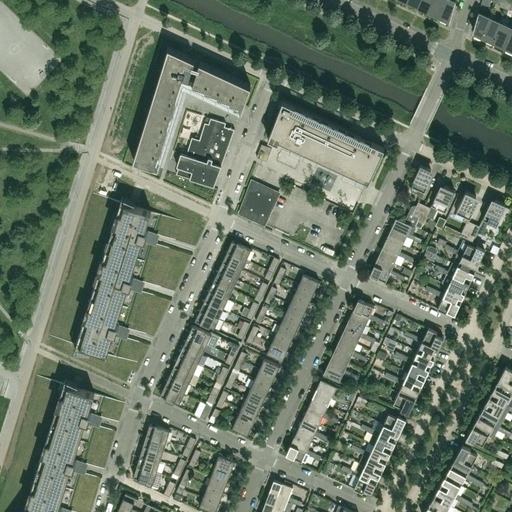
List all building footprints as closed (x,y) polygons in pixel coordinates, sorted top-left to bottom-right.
[(429,10),(431,0),(419,0),(418,5),(429,10)] [(439,14),(443,0),(431,0),(429,10),(439,14)] [(449,19),(455,0),(443,0),(439,14),(449,19)] [(499,22),(500,21),(493,19),(495,13),(490,11),(489,16),(489,17),(484,35),(494,40),(499,22)] [(484,35),(489,17),(489,16),(478,12),(472,30),(484,35)] [(504,45),(510,26),(499,22),(494,40),(504,45)] [(251,85),(168,47),(133,160),(158,167),(184,84),(241,111),(251,85)] [(384,147),(361,136),(283,100),(268,138),(367,184),(384,147)] [(224,157),(235,129),(225,125),(226,122),(207,116),(199,139),(192,136),(189,144),(224,157)] [(267,160),(272,147),(262,143),(257,156),(267,160)] [(214,185),(224,157),(189,144),(186,154),(181,152),(177,165),(179,166),(176,173),(214,185)] [(434,170),(431,169),(420,164),(411,184),(420,189),(418,194),(419,197),(421,198),(424,191),(434,170)] [(263,224),(279,192),(252,180),(239,212),(263,224)] [(445,210),(455,190),(441,183),(437,191),(429,208),(424,205),(419,216),(417,219),(424,222),(427,215),(433,218),(438,207),(445,210)] [(460,235),(466,238),(473,224),(468,221),(475,205),(476,205),(480,197),(466,190),(456,211),(465,215),(463,220),(466,222),(460,235)] [(139,279),(151,242),(154,243),(157,233),(154,232),(160,214),(160,213),(139,207),(121,201),(122,196),(120,201),(117,200),(73,342),(76,343),(75,348),(77,343),(116,355),(116,354),(122,336),(125,337),(128,327),(125,326),(136,289),(139,290),(142,280),(139,279)] [(478,226),(473,224),(466,238),(473,241),(477,232),(483,234),(489,221),(496,224),(506,204),(492,197),(488,205),(478,226)] [(419,216),(424,205),(418,202),(416,205),(412,213),(419,216)] [(419,216),(412,213),(416,205),(415,205),(412,206),(405,219),(408,221),(415,224),(417,219),(419,216)] [(407,234),(408,232),(412,224),(396,217),(391,226),(407,234)] [(408,232),(407,234),(391,226),(387,236),(403,243),(406,236),(413,239),(415,235),(408,232)] [(399,251),(403,243),(387,236),(383,245),(399,252),(399,251)] [(438,237),(436,242),(444,245),(446,240),(438,237)] [(246,259),(251,248),(232,240),(227,250),(246,259)] [(479,261),(485,248),(480,246),(476,244),(475,247),(467,243),(463,252),(454,248),(453,251),(461,255),(462,253),(479,261)] [(399,251),(399,252),(383,245),(378,254),(394,262),(398,254),(405,257),(406,254),(399,251)] [(242,269),(246,259),(227,250),(223,260),(242,269)] [(474,271),(479,261),(462,253),(461,255),(457,264),(474,271)] [(390,271),(391,269),(394,262),(378,254),(374,264),(390,271)] [(274,256),(268,269),(274,272),(280,258),(274,256)] [(237,278),(242,269),(223,260),(218,270),(237,278)] [(391,269),(390,271),(374,264),(370,273),(386,280),(389,273),(396,276),(398,272),(391,269)] [(469,282),(474,271),(457,264),(454,272),(445,268),(443,272),(452,276),(453,274),(469,282)] [(283,276),(286,269),(281,266),(277,273),(283,276)] [(270,279),(274,272),(268,269),(265,276),(270,279)] [(233,288),(237,278),(218,270),(214,279),(233,288)] [(283,276),(277,273),(274,281),(279,283),(283,276)] [(314,290),(319,280),(303,273),(299,283),(314,290)] [(464,292),(469,282),(453,274),(452,276),(448,285),(464,292)] [(228,298),(233,288),(214,279),(209,289),(228,298)] [(262,281),(259,289),(264,291),(268,284),(262,281)] [(310,300),(314,290),(299,283),(294,293),(310,300)] [(459,303),(464,292),(448,285),(444,293),(435,289),(434,292),(442,297),(443,295),(459,303)] [(274,295),(277,288),(271,286),(268,293),(274,295)] [(223,308),(228,298),(209,289),(204,299),(223,308)] [(261,298),(264,291),(259,289),(255,296),(261,298)] [(270,303),(274,295),(268,293),(265,300),(270,303)] [(305,310),(310,300),(294,293),(289,303),(305,310)] [(454,313),(459,303),(443,295),(442,297),(437,308),(446,312),(447,310),(454,313)] [(370,315),(370,313),(374,305),(358,298),(354,307),(370,315)] [(219,317),(223,308),(204,299),(200,309),(219,317)] [(253,301),(250,308),(255,311),(259,303),(253,301)] [(301,320),(305,310),(289,303),(285,313),(301,320)] [(265,315),(268,308),(262,305),(259,312),(265,315)] [(370,313),(370,315),(354,307),(349,317),(365,324),(369,317),(376,320),(377,316),(370,313)] [(252,318),(255,311),(250,308),(246,315),(252,318)] [(214,328),(219,317),(200,309),(195,319),(214,328)] [(261,322),(265,315),(259,312),(256,320),(261,322)] [(296,330),(301,320),(285,313),(280,322),(296,330)] [(362,332),(365,324),(349,317),(345,326),(361,333),(362,332)] [(244,320),(241,328),(246,330),(250,323),(244,320)] [(291,340),(296,330),(280,322),(276,332),(291,340)] [(207,343),(212,333),(193,324),(188,335),(207,343)] [(255,335),(259,327),(253,325),(250,332),(255,335)] [(362,332),(361,333),(345,326),(341,335),(357,343),(360,335),(367,338),(368,335),(362,332)] [(438,348),(443,337),(436,333),(437,331),(428,327),(423,338),(414,334),(413,338),(421,342),(422,340),(438,348)] [(243,338),(246,330),(241,328),(237,335),(243,338)] [(252,342),(255,335),(250,332),(246,339),(252,342)] [(287,349),(291,340),(276,332),(271,342),(287,349)] [(202,353),(207,343),(188,335),(183,344),(202,353)] [(352,352),(353,350),(357,343),(341,335),(336,345),(352,352)] [(387,337),(384,342),(390,345),(392,339),(387,337)] [(434,358),(438,348),(422,340),(421,342),(417,350),(434,358)] [(282,359),(287,349),(271,342),(266,352),(282,359)] [(198,363),(202,353),(183,344),(179,354),(198,363)] [(353,350),(352,352),(336,345),(332,354),(348,361),(351,354),(358,357),(360,353),(353,350)] [(232,346),(229,354),(234,356),(238,349),(232,346)] [(380,350),(377,355),(383,358),(386,352),(380,350)] [(429,368),(434,358),(417,350),(413,359),(405,355),(403,358),(412,362),(412,361),(429,368)] [(243,360),(247,353),(241,351),(238,358),(243,360)] [(193,373),(198,363),(179,354),(174,364),(193,373)] [(231,363),(234,356),(229,354),(225,361),(231,363)] [(344,370),(345,369),(348,361),(332,354),(328,363),(344,370)] [(275,375),(280,365),(264,357),(259,368),(275,375)] [(240,368),(243,360),(238,358),(234,365),(240,368)] [(424,379),(429,368),(412,361),(412,362),(408,371),(424,379)] [(345,369),(344,370),(328,363),(323,373),(339,380),(343,372),(350,375),(351,372),(345,369)] [(189,383),(193,373),(174,364),(170,374),(189,383)] [(511,382),(511,368),(506,365),(500,376),(511,382)] [(223,366),(219,373),(225,376),(228,368),(223,366)] [(270,385),(275,375),(259,368),(255,377),(270,385)] [(234,380),(238,373),(232,370),(229,377),(234,380)] [(419,389),(424,379),(408,371),(404,379),(395,375),(393,379),(402,383),(403,381),(419,389)] [(222,383),(225,376),(219,373),(216,380),(222,383)] [(184,392),(189,383),(170,374),(165,383),(184,392)] [(511,382),(500,376),(494,386),(510,394),(511,395),(511,382)] [(231,387),(234,380),(229,377),(225,385),(231,387)] [(266,395),(270,385),(255,377),(250,387),(266,395)] [(83,461),(94,424),(97,425),(100,415),(97,414),(103,396),(103,395),(81,389),(64,383),(66,378),(65,378),(64,383),(61,382),(20,511),(70,511),(71,510),(68,509),(80,471),(83,472),(86,462),(83,461)] [(332,395),(333,393),(337,385),(321,378),(316,388),(332,395)] [(414,399),(419,389),(403,381),(402,383),(398,392),(414,399)] [(179,403),(184,392),(165,383),(160,394),(179,403)] [(214,385),(210,393),(216,395),(219,388),(214,385)] [(373,391),(363,386),(361,390),(371,395),(373,391)] [(505,404),(506,403),(510,394),(494,386),(489,396),(505,404)] [(261,404),(266,395),(250,387),(246,397),(261,404)] [(333,393),(332,395),(316,388),(312,397),(328,404),(331,397),(338,400),(340,396),(333,393)] [(225,400),(228,392),(223,390),(220,397),(225,400)] [(408,412),(414,399),(398,392),(393,402),(401,406),(400,408),(408,412)] [(213,403),(216,395),(210,393),(207,400),(213,403)] [(368,400),(359,396),(357,400),(367,404),(368,400)] [(505,404),(489,396),(483,406),(505,417),(509,409),(511,410),(511,406),(506,403),(505,404)] [(222,407),(225,400),(220,397),(216,404),(222,407)] [(257,414),(261,404),(246,397),(241,407),(257,414)] [(324,413),(324,412),(328,404),(312,397),(308,406),(324,413)] [(205,418),(211,405),(206,402),(200,416),(205,418)] [(324,412),(324,413),(308,406),(303,415),(319,423),(323,415),(330,418),(331,415),(324,412)] [(505,417),(483,406),(478,416),(494,424),(495,422),(500,426),(505,417)] [(217,417),(221,409),(215,407),(212,414),(217,417)] [(252,424),(257,414),(241,407),(236,417),(252,424)] [(400,430),(406,418),(398,414),(397,416),(388,412),(384,423),(400,430)] [(315,432),(316,430),(319,423),(303,415),(299,425),(315,432)] [(494,424),(478,416),(472,425),(488,434),(494,437),(498,429),(501,431),(503,427),(500,426),(495,422),(494,424)] [(247,434),(252,424),(236,417),(232,427),(247,434)] [(166,440),(170,429),(150,423),(146,434),(166,440)] [(395,441),(400,430),(384,423),(380,431),(371,427),(369,431),(378,435),(379,433),(395,441)] [(316,430),(315,432),(299,425),(295,434),(311,441),(314,434),(321,437),(323,433),(316,430)] [(482,445),(488,434),(472,425),(465,438),(473,443),(475,441),(482,445)] [(511,432),(503,427),(501,431),(510,435),(511,432)] [(390,451),(395,441),(379,433),(378,435),(374,444),(390,451)] [(163,450),(166,440),(146,434),(143,444),(163,450)] [(306,451),(307,449),(311,441),(295,434),(291,443),(306,451)] [(191,435),(186,445),(191,448),(196,438),(191,435)] [(306,451),(291,443),(286,453),(302,460),(306,462),(309,454),(312,455),(314,452),(307,449),(306,451)] [(160,461),(163,450),(143,444),(140,454),(160,461)] [(385,461),(390,451),(374,444),(370,452),(361,448),(360,452),(363,453),(368,456),(369,454),(385,461)] [(477,454),(469,450),(470,448),(462,444),(456,456),(471,465),(477,454)] [(188,455),(191,448),(186,445),(182,453),(188,455)] [(198,458),(201,451),(196,448),(192,456),(198,458)] [(508,454),(498,449),(496,453),(506,458),(508,454)] [(381,472),(385,461),(369,454),(368,456),(363,453),(359,462),(381,472)] [(157,471),(160,461),(140,454),(137,465),(157,471)] [(231,470),(235,460),(219,454),(215,464),(231,470)] [(194,466),(198,458),(192,456),(189,463),(194,466)] [(466,475),(467,473),(471,465),(456,456),(450,466),(466,475)] [(180,458),(177,465),(182,468),(186,460),(180,458)] [(503,463),(493,458),(491,462),(501,467),(503,463)] [(376,482),(381,472),(359,462),(355,470),(360,473),(359,475),(376,482)] [(331,475),(333,464),(325,463),(324,474),(331,475)] [(227,481),(231,470),(215,464),(211,474),(227,481)] [(153,482),(157,471),(137,465),(133,475),(153,482)] [(179,475),(182,468),(177,465),(173,472),(179,475)] [(467,473),(466,475),(450,466),(445,476),(460,484),(465,476),(473,481),(475,477),(467,473)] [(189,478),(192,471),(186,468),(183,475),(189,478)] [(355,470),(352,469),(350,472),(353,474),(349,483),(354,486),(353,487),(362,492),(363,489),(371,493),(376,482),(359,475),(360,473),(355,470)] [(223,491),(227,481),(211,474),(207,485),(223,491)] [(185,485),(189,478),(183,475),(180,483),(185,485)] [(455,494),(456,493),(460,484),(445,476),(439,486),(455,494)] [(484,482),(475,477),(473,481),(482,486),(484,482)] [(289,496),(293,486),(274,479),(269,490),(288,498),(289,496)] [(169,496),(175,482),(170,480),(164,493),(169,496)] [(181,494),(184,488),(179,485),(176,491),(181,494)] [(219,501),(223,491),(207,485),(203,495),(219,501)] [(456,493),(455,494),(439,486),(434,496),(449,504),(454,496),(462,501),(464,497),(456,493)] [(284,509),(288,500),(294,502),(296,498),(289,496),(288,498),(269,490),(265,502),(284,509)] [(120,511),(151,511),(154,506),(147,503),(142,511),(141,511),(132,507),(136,498),(138,499),(138,498),(125,492),(125,493),(117,510),(120,511)] [(215,511),(219,501),(203,495),(199,505),(215,511)] [(316,507),(319,498),(313,496),(310,505),(316,507)] [(451,511),(454,507),(449,504),(434,496),(428,506),(439,511),(451,511)] [(473,502),(464,497),(462,501),(471,506),(473,502)] [(282,511),(284,509),(265,502),(261,511),(282,511)]
